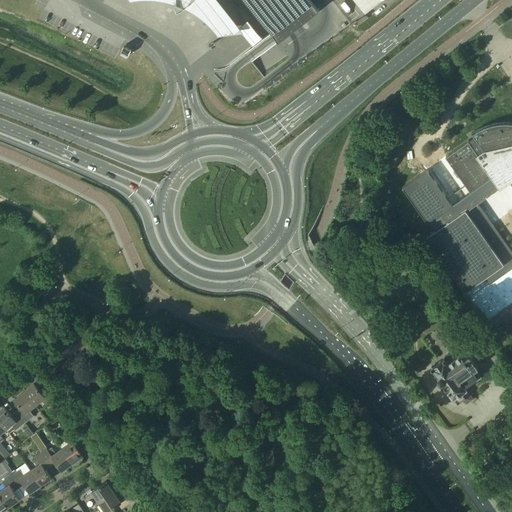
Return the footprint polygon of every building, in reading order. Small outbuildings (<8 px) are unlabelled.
[(201,17),(219,35),(243,30),(219,0),(165,0),(178,2),(201,17)] [(288,23),(319,1),(318,0),(258,0),(270,15),(281,29),(288,23)] [(358,0),(365,9),(376,0),(358,0)] [(429,221),(435,229),(426,236),(465,291),(484,277),(489,284),(511,268),(511,251),(478,202),(509,180),(511,184),(511,123),(509,123),(504,123),(499,123),(494,124),(490,125),(485,126),(481,128),(477,130),(473,133),(472,132),(471,133),(474,137),(469,141),(468,140),(445,156),(470,191),(464,195),(460,189),(454,194),(458,200),(452,204),(427,169),(402,187),(427,223),(429,221)] [(488,200),(492,211),(509,204),(505,194),(488,200)] [(469,354),(466,357),(465,357),(465,358),(461,353),(448,363),(445,359),(445,358),(444,358),(444,359),(432,367),(431,367),(431,368),(432,368),(458,403),(463,399),(467,403),(473,398),(465,388),(481,377),(475,368),(478,366),(478,365),(470,354),(469,354)] [(34,383),(24,391),(36,405),(42,400),(46,405),(50,402),(55,399),(48,389),(43,393),(34,383)] [(24,391),(14,399),(23,410),(18,413),(25,422),(30,419),(34,415),(29,410),(36,405),(24,391)] [(5,407),(0,410),(0,421),(6,429),(10,434),(15,429),(16,430),(17,429),(21,426),(25,422),(18,413),(13,417),(5,407)] [(69,444),(62,448),(72,463),(73,462),(76,465),(82,460),(82,456),(83,455),(76,444),(81,441),(73,430),(68,433),(69,435),(65,438),(69,444)] [(47,448),(41,451),(49,463),(54,459),(62,470),(72,463),(62,448),(56,453),(52,447),(48,449),(47,448)] [(37,465),(31,470),(41,484),(51,477),(44,466),(49,463),(41,451),(36,455),(37,457),(33,459),(37,465)] [(15,469),(10,473),(18,484),(22,481),(30,492),(41,484),(31,470),(24,474),(20,468),(16,471),(15,469)] [(6,487),(0,490),(0,492),(9,506),(20,499),(13,488),(18,484),(10,473),(4,477),(6,478),(2,481),(6,487)] [(106,481),(86,495),(89,499),(95,495),(99,502),(114,492),(106,481)] [(0,511),(9,506),(0,492),(0,511)] [(99,502),(95,505),(100,511),(111,511),(110,510),(121,502),(114,492),(99,502)] [(84,511),(79,503),(73,507),(76,511),(84,511)]
